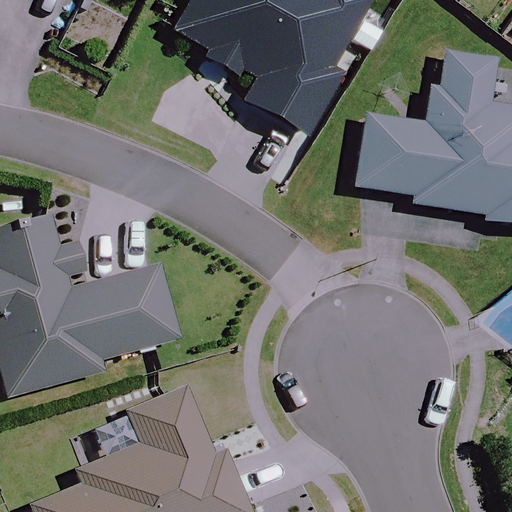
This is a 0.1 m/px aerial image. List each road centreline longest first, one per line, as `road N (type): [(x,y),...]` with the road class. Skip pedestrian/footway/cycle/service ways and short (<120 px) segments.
road 1 (residential): [(376,365),(266,250),(175,199),(0,137)]
road 2 (residential): [(421,511),(376,365)]
